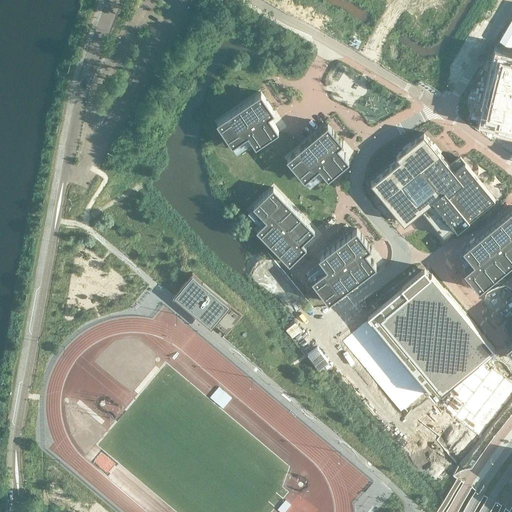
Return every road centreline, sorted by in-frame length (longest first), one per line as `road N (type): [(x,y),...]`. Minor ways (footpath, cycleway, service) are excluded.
road 1 (residential): [(359,198),(398,245),(400,260),(357,298)]
road 2 (residential): [(439,109),(457,93),(511,0)]
road 3 (residential): [(439,109),(332,42)]
